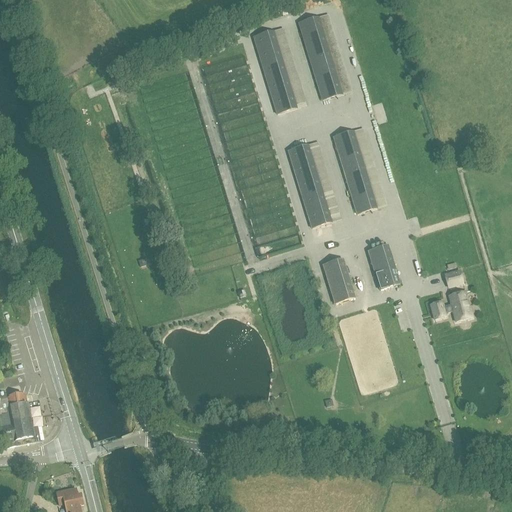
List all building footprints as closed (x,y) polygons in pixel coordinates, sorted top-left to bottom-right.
[(299,24),(322,102),(353,93),(330,14),(299,24)] [(253,37),(276,115),(307,106),(284,28),(253,37)] [(333,139),(356,217),(387,208),(364,130),(333,139)] [(287,152),(310,229),(342,220),(319,143),(287,152)] [(366,254),(379,293),(400,287),(388,247),(366,254)] [(322,267),(335,307),(355,301),(343,261),(322,267)] [(463,285),(460,272),(445,276),(448,289),(463,285)] [(472,319),(465,293),(449,297),(451,306),(444,308),(442,303),(431,306),(435,321),(446,318),(445,314),(453,312),(456,323),(472,319)] [(0,416),(30,410),(28,404),(27,404),(26,396),(23,396),(23,395),(9,397),(10,399),(6,399),(5,393),(0,394),(0,416)] [(35,429),(30,410),(0,416),(6,443),(16,442),(17,447),(37,443),(42,442),(39,428),(35,429)] [(76,490),(57,494),(59,507),(64,505),(65,511),(81,511),(80,507),(84,506),(81,496),(78,497),(76,490)]
